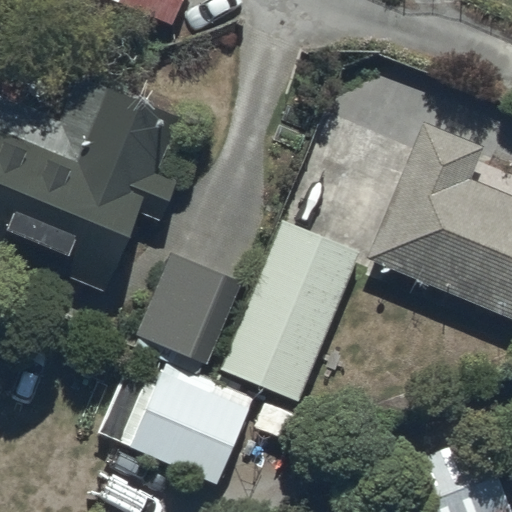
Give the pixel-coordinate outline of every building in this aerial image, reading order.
[(94,0),(174,34),(188,0),(94,0)] [(0,240),(98,279),(130,201),(155,211),(172,169),(153,162),(176,104),(73,63),(57,105),(0,81),(0,240)] [(417,110),(361,247),(511,307),(511,186),(465,167),(478,135),(417,110)] [(292,390),(354,241),(278,210),(216,358),(292,390)] [(166,243),(132,324),(202,353),(236,272),(166,243)] [(120,363),(94,423),(257,495),(290,421),(244,401),(248,392),(162,355),(152,378),(120,363)] [(401,458),(421,511),(497,511),(508,508),(479,429),(401,458)] [(372,511),(324,492),(315,511),(372,511)]
